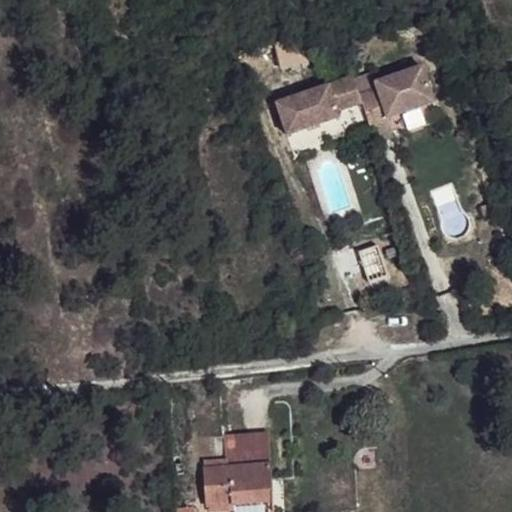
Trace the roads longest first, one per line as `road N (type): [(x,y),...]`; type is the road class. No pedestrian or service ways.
road 1 (track): [(511,340),(0,397)]
road 2 (unclassified): [(511,172),(445,0)]
